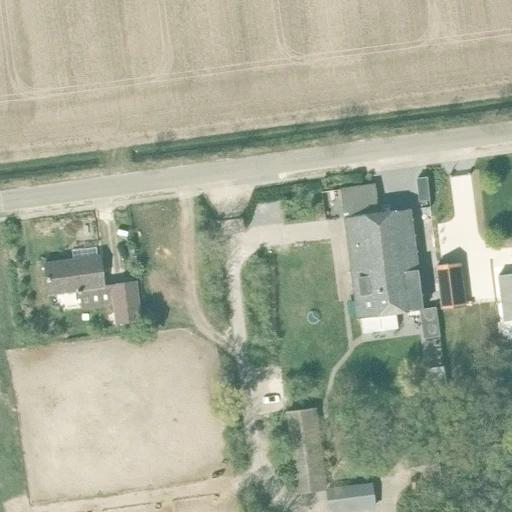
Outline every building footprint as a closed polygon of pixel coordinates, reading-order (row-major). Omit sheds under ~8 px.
[(342,190),(346,218),(379,213),(375,185),(342,190)] [(356,297),(421,289),(410,209),(379,213),(346,218),(356,297)] [(99,256),(45,264),(49,294),(78,290),(79,300),(80,307),(111,303),(112,309),(132,306),(137,305),(134,281),(128,281),(111,284),(112,285),(103,286),(99,256)] [(499,275),(498,275),(504,321),(505,321),(505,319),(509,318),(511,317),(511,277),(500,279),(499,275)] [(421,289),(356,297),(359,319),(363,319),(364,332),(399,328),(397,314),(424,310),(421,289)] [(465,292),(440,295),(442,310),(466,307),(465,292)] [(482,360),(458,361),(459,380),(484,378),(482,360)] [(316,408),(286,412),(297,494),(327,490),(316,408)] [(439,454),(408,458),(411,479),(441,475),(439,454)] [(373,483),(327,488),(330,511),(345,511),(376,508),(373,483)]
